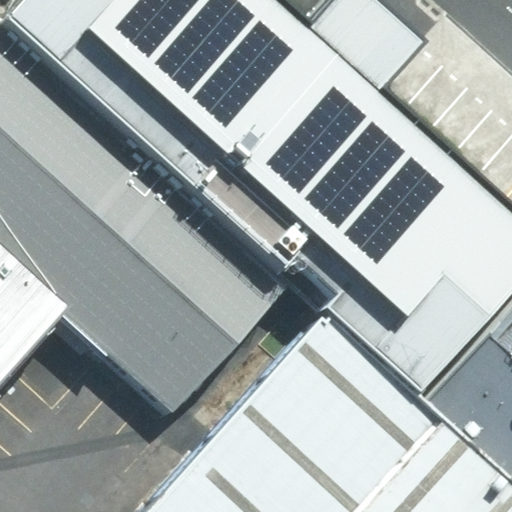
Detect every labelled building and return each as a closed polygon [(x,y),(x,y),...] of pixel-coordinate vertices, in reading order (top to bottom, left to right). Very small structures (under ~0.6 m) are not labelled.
[(511,247),(511,226),(269,0),(18,0),(0,20),(0,22),(279,278),(319,314),(393,380),(511,247)] [(268,293),(0,57),(0,237),(75,307),(171,394),(268,293)] [(0,388),(75,307),(0,237),(0,388)] [(511,268),(401,389),(511,476),(511,268)] [(488,511),(280,343),(130,511),(488,511)]
